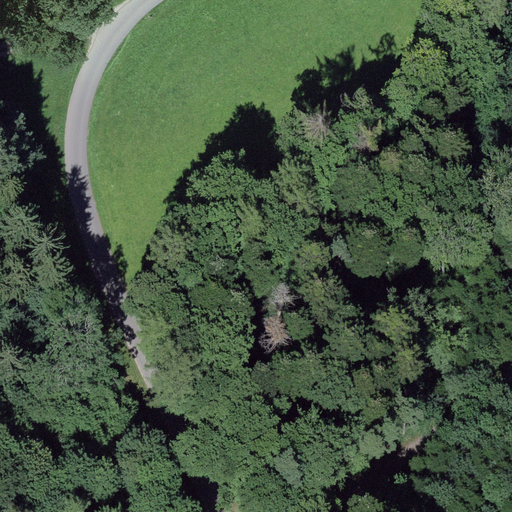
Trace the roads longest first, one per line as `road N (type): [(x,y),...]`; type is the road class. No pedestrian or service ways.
road 1 (unclassified): [(224,511),(103,251),(81,135),(99,57),(152,0)]
road 2 (track): [(328,511),(511,375)]
road 3 (track): [(0,60),(120,30)]
